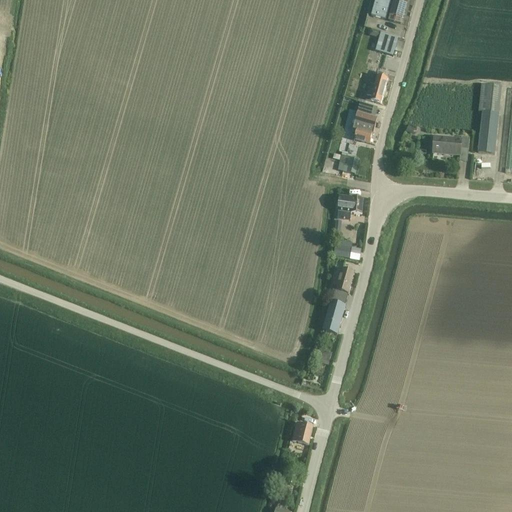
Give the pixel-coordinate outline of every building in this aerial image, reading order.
[(383,0),(375,0),(371,16),(385,20),(390,2),(383,0)] [(389,16),(388,22),(400,25),(402,19),(406,5),(402,3),(403,0),(398,0),(398,2),(393,1),(391,8),(389,16)] [(380,40),(376,53),(392,57),(397,40),(397,39),(381,35),(380,40)] [(369,86),(365,101),(380,105),(387,80),(383,79),(384,74),(378,73),(377,77),(372,76),(370,86),(369,86)] [(481,86),(478,113),(482,114),(478,154),(494,156),(498,115),(500,97),(502,88),(481,86)] [(372,135),(376,119),(356,115),(352,131),(356,132),(354,141),(369,145),(372,135)] [(461,141),(434,139),(433,155),(460,157),(461,150),(468,151),(469,139),(461,138),(461,141)] [(355,176),(358,161),(358,160),(346,158),(347,156),(342,155),(341,157),(340,162),(337,171),(347,174),(355,176)] [(338,213),(337,221),(349,222),(350,214),(362,216),(363,200),(353,199),(353,192),(347,191),(347,198),(344,198),(339,198),(338,213)] [(347,260),(349,249),(336,247),(334,258),(347,260)] [(348,295),(354,273),(341,270),(339,280),(334,279),(332,287),(336,288),(335,292),(348,295)] [(337,336),(345,308),(330,304),(322,332),(337,336)] [(328,368),(331,355),(317,351),(314,363),(328,368)] [(308,447),(313,428),(297,424),(292,443),(308,447)] [(290,487),(292,479),(283,477),(281,484),(290,487)] [(284,511),(286,503),(277,502),(274,511),(284,511)]
